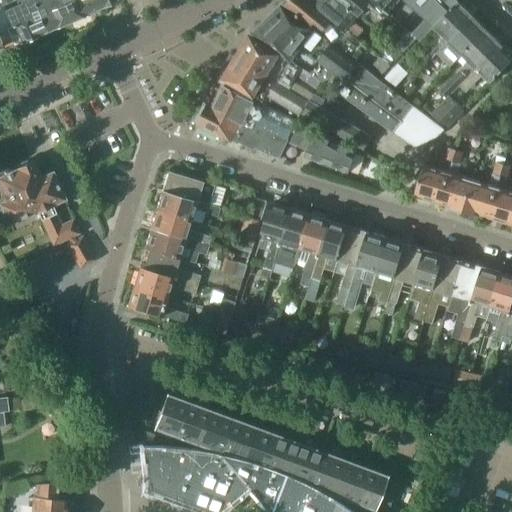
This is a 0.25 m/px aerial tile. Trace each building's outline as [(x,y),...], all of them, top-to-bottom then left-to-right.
[(14,43),(45,30),(32,0),(0,0),(0,40),(1,43),(12,38),(14,43)] [(70,19),(61,0),(32,0),(45,30),(70,19)] [(61,0),(70,19),(94,8),(90,0),(61,0)] [(90,0),(94,8),(112,0),(90,0)] [(368,46),(358,37),(313,0),(287,0),(284,2),(313,26),(356,61),(368,46)] [(343,0),(313,0),(358,37),(364,30),(354,21),(360,14),(343,0)] [(390,13),(389,12),(375,0),(343,0),(360,14),(379,30),(385,23),(382,20),(390,13)] [(375,0),(389,12),(401,0),(375,0)] [(434,26),(439,21),(447,12),(458,0),(457,0),(403,0),(421,15),(425,19),(434,26)] [(447,12),(439,21),(434,26),(442,34),(415,61),(422,68),(473,15),(458,0),(447,12)] [(313,26),(284,2),(283,3),(284,3),(254,33),(283,54),(303,68),(318,79),(336,90),(394,132),(415,106),(379,79),(356,61),(313,26)] [(487,28),(473,15),(422,68),(429,75),(456,48),(462,54),(487,28)] [(425,19),(413,33),(414,34),(418,38),(420,40),(434,26),(425,19)] [(440,90),(448,97),(449,95),(459,85),(501,42),(487,28),(462,54),(470,61),(440,90)] [(406,51),(418,38),(414,34),(413,33),(409,30),(397,44),(406,51)] [(291,88),(303,68),(283,54),(251,35),(237,58),(291,88)] [(511,60),(511,53),(501,42),(459,85),(466,92),(484,75),(491,83),(511,60)] [(388,53),(383,59),(386,62),(391,66),(396,60),(388,53)] [(380,57),(374,64),(384,73),(391,66),(386,62),(383,59),(380,57)] [(300,116),(303,112),(365,148),(371,137),(291,88),(237,58),(224,79),(261,101),(265,95),(300,116)] [(409,73),(398,64),(385,78),(396,86),(409,73)] [(411,80),(403,88),(410,95),(417,87),(411,80)] [(298,146),(307,126),(298,122),(299,120),(264,104),(263,106),(222,85),(218,94),(215,95),(209,107),(207,106),(200,121),(203,127),(223,137),(224,136),(233,141),(234,140),(249,147),(249,145),(280,160),(289,142),(298,146)] [(432,113),(431,113),(448,127),(464,109),(449,95),(448,97),(432,113)] [(357,151),(307,126),(298,146),(307,150),(304,157),(349,174),(357,151)] [(445,158),(453,161),(457,148),(449,146),(445,158)] [(465,151),(457,148),(453,161),(461,163),(465,151)] [(35,210),(53,246),(82,233),(74,219),(61,223),(52,202),(63,197),(52,171),(42,176),(34,158),(19,165),(20,166),(0,175),(0,202),(9,222),(35,210)] [(473,180),(464,208),(467,209),(469,212),(474,214),(477,212),(488,216),(497,187),(500,175),(504,164),(496,162),(490,185),(473,180)] [(504,164),(500,175),(508,178),(511,167),(504,164)] [(425,165),(416,194),(440,201),(449,172),(425,165)] [(162,190),(209,204),(215,184),(168,170),(162,190)] [(449,172),(440,201),(452,205),(453,207),(459,209),(461,207),(464,208),(473,180),(449,172)] [(497,187),(488,216),(511,222),(511,191),(506,189),(497,187)] [(209,204),(162,190),(156,209),(191,220),(202,223),(205,213),(223,218),(225,209),(209,204)] [(267,201),(256,197),(250,217),(261,219),(267,201)] [(272,202),(262,237),(272,240),(264,267),(273,270),(276,262),(275,262),(292,208),(272,202)] [(292,208),(275,262),(276,262),(295,268),(301,248),(300,248),(311,214),(292,208)] [(150,228),(209,246),(212,237),(188,229),(191,220),(156,209),(150,228)] [(311,214),(300,248),(301,248),(310,251),(301,283),(309,285),(310,286),(330,220),(311,214)] [(241,234),(246,236),(256,239),(261,221),(246,217),(241,234)] [(309,285),(306,298),(315,300),(320,282),(325,268),(335,272),(349,226),(330,220),(310,286),(309,285)] [(349,226),(335,272),(345,275),(342,287),(341,287),(337,302),(346,305),(368,231),(349,226)] [(145,247),(180,258),(180,259),(195,263),(198,252),(206,255),(209,246),(150,228),(145,247)] [(368,231),(346,305),(355,307),(366,269),(377,272),(387,237),(368,231)] [(252,252),(256,239),(246,236),(242,249),(252,252)] [(377,272),(373,285),(383,288),(380,299),(388,301),(389,301),(407,243),(387,237),(377,272)] [(388,301),(385,312),(393,314),(396,303),(397,303),(404,280),(415,284),(426,249),(407,243),(389,301),(388,301)] [(180,258),(145,247),(139,267),(198,285),(201,275),(177,268),(180,259),(180,258)] [(415,284),(411,299),(420,302),(414,321),(424,324),(425,321),(445,255),(426,249),(415,284)] [(445,255),(425,321),(433,323),(439,304),(449,307),(450,307),(464,260),(445,255)] [(449,307),(449,310),(458,313),(456,322),(457,322),(452,337),(461,339),(465,325),(483,266),(464,260),(450,307),(449,307)] [(238,261),(234,274),(244,277),(248,264),(238,261)] [(483,266),(465,325),(474,327),(477,317),(478,316),(488,319),(502,272),(483,266)] [(198,285),(139,267),(133,286),(168,296),(171,287),(195,294),(198,285)] [(488,319),(488,320),(497,323),(492,338),(502,341),(511,308),(511,274),(502,272),(488,319)] [(244,277),(234,274),(231,287),(240,289),(244,277)] [(10,276),(0,279),(0,308),(20,299),(10,276)] [(168,296),(133,286),(127,306),(185,324),(188,313),(165,307),(168,296)] [(227,299),(223,313),(232,316),(236,302),(227,299)] [(511,308),(502,341),(510,344),(511,338),(511,308)] [(232,316),(223,313),(217,331),(227,333),(232,316)] [(287,344),(290,331),(277,328),(273,341),(287,344)] [(297,346),(311,349),(313,339),(300,335),(297,346)] [(240,341),(236,353),(249,357),(253,345),(240,341)] [(363,348),(361,358),(371,361),(373,350),(363,348)] [(390,368),(391,366),(393,358),(379,354),(376,364),(390,368)] [(313,371),(322,374),(327,361),(317,358),(313,371)] [(390,368),(408,372),(411,362),(393,358),(391,366),(390,368)] [(334,362),(331,370),(345,375),(348,366),(334,362)] [(408,372),(429,378),(431,373),(432,368),(411,362),(408,372)] [(355,367),(351,376),(358,378),(361,370),(355,367)] [(432,368),(431,373),(429,378),(448,382),(451,373),(432,368)] [(453,383),(467,386),(471,372),(456,369),(453,383)] [(471,372),(467,386),(482,389),(485,376),(471,372)] [(388,374),(385,383),(394,387),(398,377),(388,374)] [(495,379),(492,391),(492,392),(507,395),(510,382),(495,379)] [(402,380),(400,392),(415,396),(418,384),(402,380)] [(154,396),(142,392),(137,390),(128,415),(133,417),(145,421),(154,396)] [(157,428),(173,435),(185,401),(166,394),(165,396),(154,427),(157,428)] [(0,411),(4,411),(4,412),(10,411),(8,397),(0,397),(0,411)] [(208,410),(185,401),(173,435),(196,443),(208,410)] [(196,443),(218,451),(231,418),(208,410),(196,443)] [(231,418),(218,451),(230,455),(241,459),(253,426),(231,418)] [(241,459),(264,468),(276,435),(253,426),(241,459)] [(145,431),(142,439),(152,442),(155,434),(145,431)] [(298,443),(276,435),(264,468),(286,476),(298,443)] [(286,476),(309,484),(321,451),(298,443),(286,476)] [(147,445),(142,445),(147,488),(210,511),(218,511),(248,487),(270,511),(354,511),(351,509),(345,505),(339,501),(338,501),(333,497),(327,494),(319,490),(311,485),(309,484),(286,476),(264,468),(241,459),(230,455),(220,453),(211,451),(197,449),(184,447),(176,447),(169,446),(158,445),(147,445)] [(311,485),(331,493),(344,460),(321,451),(309,484),(311,485)] [(344,460),(331,493),(354,501),(366,468),(344,460)] [(386,475),(366,468),(354,501),(374,508),(375,504),(387,509),(397,483),(384,479),(386,475)] [(67,511),(68,500),(59,499),(61,480),(37,484),(36,497),(34,497),(33,511),(67,511)]
